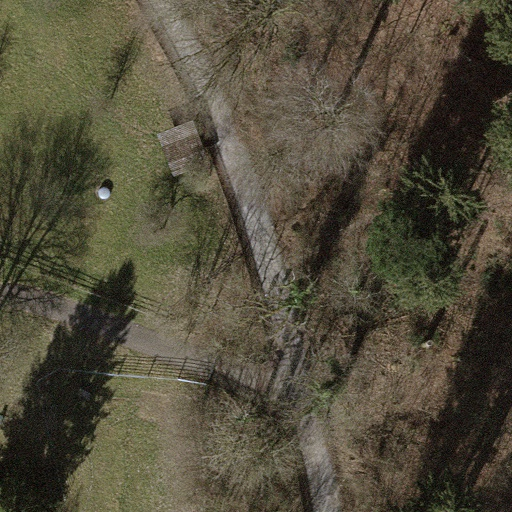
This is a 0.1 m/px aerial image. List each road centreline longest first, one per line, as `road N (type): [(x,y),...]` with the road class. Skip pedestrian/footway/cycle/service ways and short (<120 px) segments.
road 1 (track): [(166,0),(232,134),(330,511)]
road 2 (track): [(0,289),(190,359),(290,342)]
